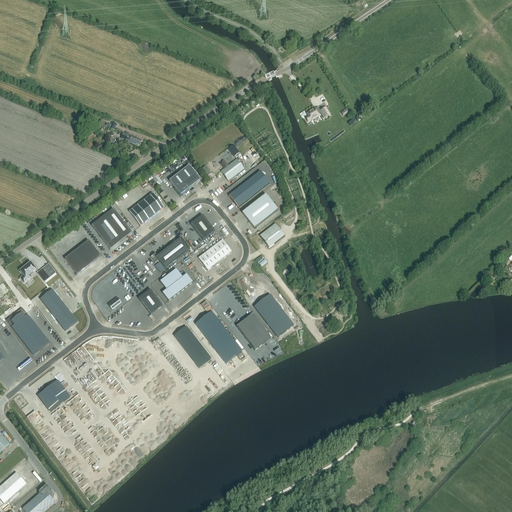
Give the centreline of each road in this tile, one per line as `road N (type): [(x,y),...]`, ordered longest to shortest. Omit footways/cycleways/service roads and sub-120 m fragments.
road 1 (tertiary): [(0,262),(387,0)]
road 2 (unclassified): [(95,327),(157,330),(242,264),(245,245),(201,201),(91,282),(86,302)]
road 3 (unclassified): [(0,404),(95,327)]
